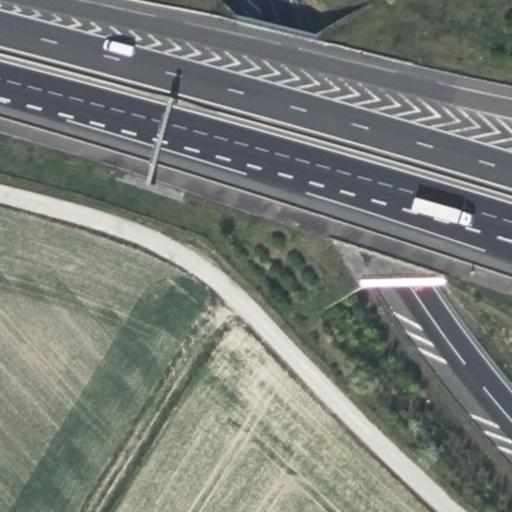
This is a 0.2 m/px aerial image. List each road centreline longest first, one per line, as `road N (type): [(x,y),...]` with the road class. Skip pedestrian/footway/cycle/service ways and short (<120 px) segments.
road 1 (track): [(456,511),(341,409),(206,267),(150,236),(0,195)]
road 2 (motorway): [(511,172),(0,28)]
road 3 (motorway): [(0,80),(485,226)]
road 4 (motorway): [(511,106),(34,0)]
road 5 (motorway): [(278,0),(358,183),(417,283),(511,407)]
